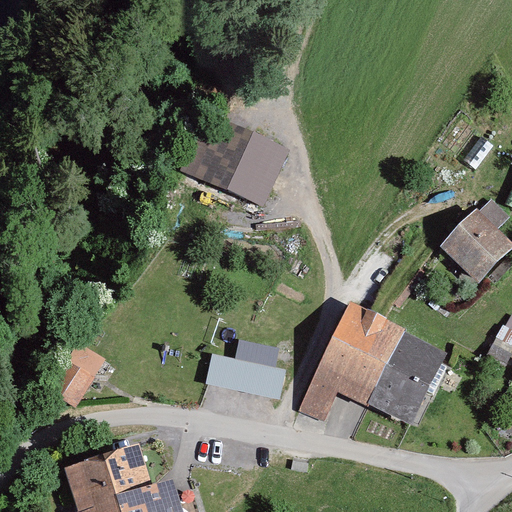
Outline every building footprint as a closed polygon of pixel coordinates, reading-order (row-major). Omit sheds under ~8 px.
[(186,167),(264,202),(288,148),(223,120),(216,137),(202,131),(186,167)] [(511,151),(493,138),(478,159),(501,175),(511,159),(511,151)] [(431,251),(471,289),(511,246),(511,230),(484,204),(470,219),(466,214),(431,251)] [(410,428),(448,354),(353,306),(301,407),(329,422),(343,394),(410,428)] [(236,359),(214,355),(208,381),(277,396),(283,371),(271,368),(275,349),(240,341),(236,359)] [(53,389),(75,402),(102,359),(79,345),(53,389)] [(152,486),(139,446),(65,469),(79,511),(180,511),(170,480),(152,486)]
